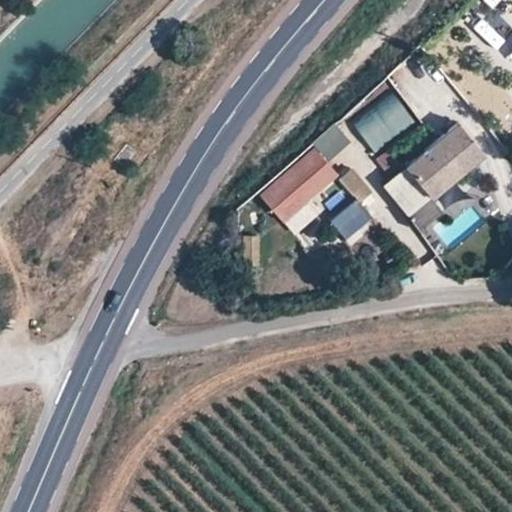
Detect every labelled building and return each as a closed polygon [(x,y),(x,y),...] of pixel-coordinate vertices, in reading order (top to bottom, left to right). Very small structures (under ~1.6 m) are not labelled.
[(397,94),(352,122),(370,152),(415,124),(397,94)] [(483,160),(455,127),(382,187),(410,220),(412,218),(483,160)] [(340,177),(316,150),(262,198),(286,224),(340,177)] [(375,162),(387,175),(400,163),(389,150),(375,162)] [(375,192),(354,170),(341,182),(359,201),(362,204),(375,192)] [(362,204),(359,201),(334,224),(349,240),(374,217),(362,204)] [(243,238),(244,267),(260,267),(258,238),(243,238)]
